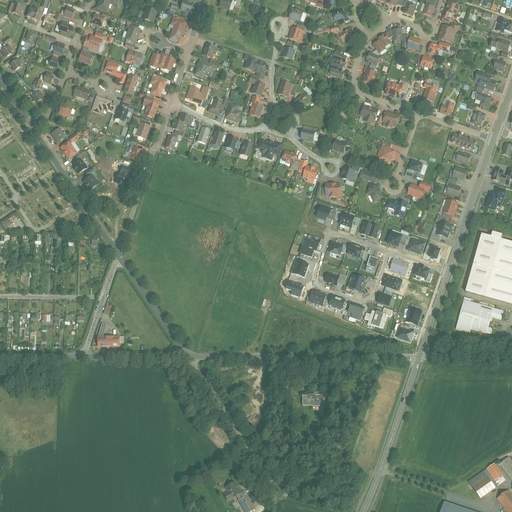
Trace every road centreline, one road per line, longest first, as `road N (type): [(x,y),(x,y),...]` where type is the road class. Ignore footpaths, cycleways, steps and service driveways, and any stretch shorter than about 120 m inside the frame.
road 1 (unclassified): [(186,356),(419,356)]
road 2 (tertiary): [(419,356),(363,511)]
road 3 (residential): [(329,231),(316,283),(357,300),(372,297),(389,251)]
road 4 (residential): [(119,254),(170,103)]
road 5 (residential): [(32,127),(119,254)]
road 6 (unclassified): [(186,356),(270,480)]
road 7 (tertiary): [(493,139),(448,271)]
road 8 (residential): [(418,113),(356,90),(367,35)]
road 9 (unclassified): [(119,254),(186,356)]
